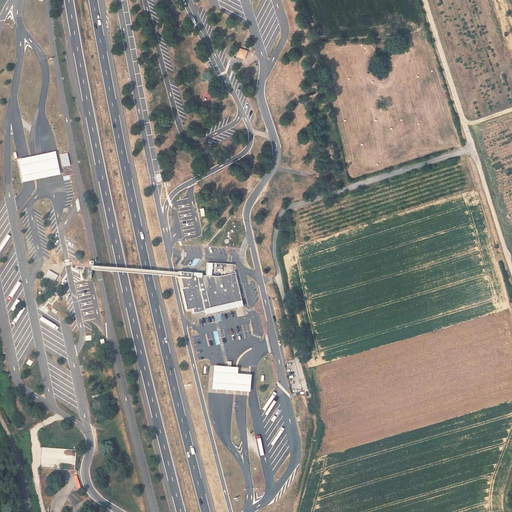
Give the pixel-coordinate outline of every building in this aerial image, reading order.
[(239,48),(237,54),(238,56),(240,54),(242,55),(243,57),(245,57),(247,51),(239,48)] [(18,159),(23,182),(29,181),(49,176),(60,174),(55,152),(44,154),(24,158),(18,159)] [(61,155),(64,167),(70,165),(67,153),(61,155)] [(53,282),(57,276),(56,275),(53,275),(52,274),(51,272),(49,272),(46,277),(53,282)] [(235,273),(219,277),(201,275),(201,274),(196,274),(196,275),(191,274),(191,273),(180,272),(179,278),(182,278),(185,288),(181,288),(186,311),(189,310),(192,309),(193,314),(201,312),(205,311),(205,313),(210,311),(210,310),(213,309),(241,303),(235,275),(235,273)] [(241,303),(213,309),(210,310),(210,311),(205,313),(206,315),(242,306),(241,303)] [(250,392),(251,375),(243,374),(237,374),(238,368),(223,366),(214,366),(212,389),(221,389),(242,391),(250,392)] [(272,391),(265,405),(269,407),(276,393),(272,391)] [(40,468),(76,469),(77,449),(41,448),(40,468)]
